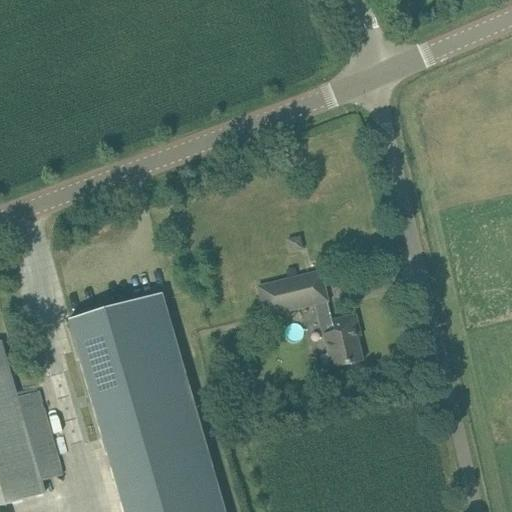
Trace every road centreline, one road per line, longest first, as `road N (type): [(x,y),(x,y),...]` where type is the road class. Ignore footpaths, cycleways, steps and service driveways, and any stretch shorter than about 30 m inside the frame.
road 1 (unclassified): [(477,511),(375,79)]
road 2 (unclassified): [(0,220),(375,79)]
road 3 (unclassified): [(375,79),(511,17)]
